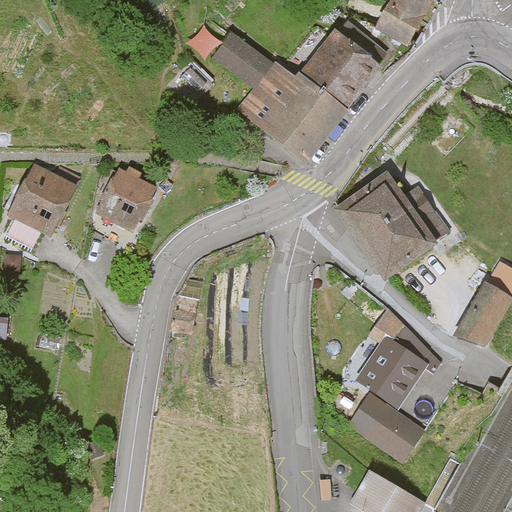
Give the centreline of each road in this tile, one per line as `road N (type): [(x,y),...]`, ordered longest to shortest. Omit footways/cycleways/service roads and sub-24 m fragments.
road 1 (tertiary): [(300,196),(198,239),(160,285),(127,511)]
road 2 (unclassified): [(298,227),(284,333),(299,511)]
road 3 (residential): [(511,379),(440,340),(298,227)]
road 4 (tertiary): [(473,37),(435,53),(300,196)]
